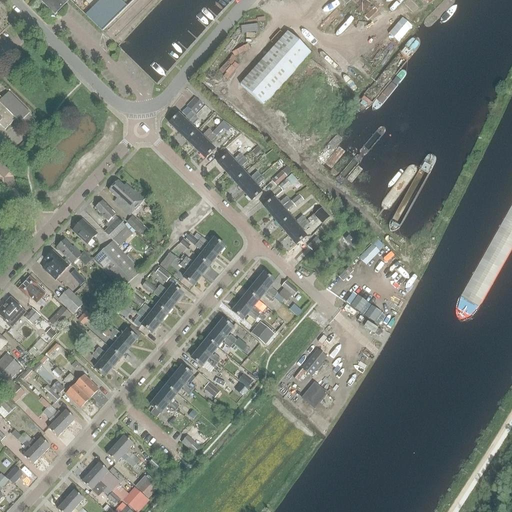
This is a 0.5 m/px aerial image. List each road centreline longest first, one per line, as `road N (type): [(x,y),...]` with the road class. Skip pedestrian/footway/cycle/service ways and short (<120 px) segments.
road 1 (residential): [(20,511),(259,243)]
road 2 (unclassified): [(140,108),(114,101),(12,0)]
road 3 (residential): [(259,243),(141,129)]
road 4 (unclassified): [(140,108),(167,96),(249,0)]
road 5 (residential): [(49,228),(141,129)]
